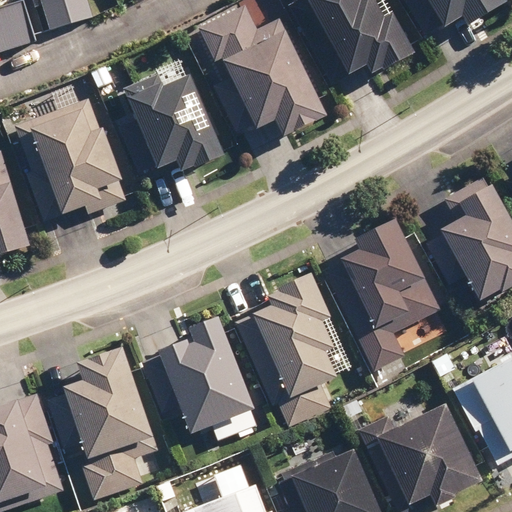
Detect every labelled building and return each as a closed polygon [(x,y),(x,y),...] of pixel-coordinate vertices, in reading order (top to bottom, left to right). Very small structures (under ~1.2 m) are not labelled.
[(0,0),(0,57),(45,43),(32,0),(45,0),(55,30),(102,16),(97,0),(0,0)] [(342,84),(379,62),(386,73),(395,68),(396,70),(428,52),(405,12),(395,17),(385,0),(301,0),(302,1),(296,4),(342,84)] [(511,0),(412,0),(434,36),(455,23),(458,28),(476,16),(482,26),(511,7),(511,0)] [(255,9),(208,28),(221,62),(231,58),(238,76),(219,84),(240,134),(267,123),(269,128),(288,120),(295,137),(339,119),(298,16),(264,30),(255,9)] [(109,61),(93,71),(105,92),(121,83),(109,61)] [(236,155),(201,74),(170,88),(162,72),(132,85),(145,116),(123,126),(144,173),(165,163),(167,167),(189,158),(196,172),(236,155)] [(22,123),(39,174),(34,176),(51,224),(115,202),(116,206),(133,201),(127,183),(134,180),(115,127),(103,131),(92,98),(22,123)] [(0,257),(43,243),(23,182),(16,184),(5,152),(0,153),(0,257)] [(417,210),(453,284),(475,274),(488,299),(511,287),(511,192),(506,180),(494,186),(489,176),(417,210)] [(351,258),(331,268),(380,371),(412,355),(400,331),(393,334),(388,323),(417,309),(422,319),(444,308),(430,278),(436,275),(408,216),(365,237),(369,244),(349,254),(351,258)] [(281,304),(243,318),(285,427),(334,408),(324,383),(350,373),(338,344),(346,341),(336,316),(341,313),(323,266),(273,285),(281,304)] [(264,403),(224,311),(197,323),(203,336),(187,342),(185,338),(168,345),(170,349),(147,359),(170,414),(190,405),(201,431),(264,403)] [(136,344),(46,373),(70,448),(92,441),(97,456),(86,460),(99,500),(149,484),(135,441),(164,432),(136,344)] [(511,357),(456,386),(477,428),(484,425),(503,461),(511,456),(511,357)] [(31,391),(0,400),(0,487),(1,489),(0,489),(0,508),(13,505),(11,499),(51,488),(53,495),(68,491),(55,442),(61,441),(48,396),(33,400),(31,391)] [(494,475),(455,400),(429,413),(419,394),(384,412),(386,416),(361,429),(403,511),(409,511),(423,505),(420,500),(440,490),(447,503),(467,492),(466,489),(494,475)] [(391,511),(362,443),(341,452),(339,449),(283,473),(295,501),(286,505),(289,511),(391,511)] [(276,511),(263,479),(182,511),(276,511)]
